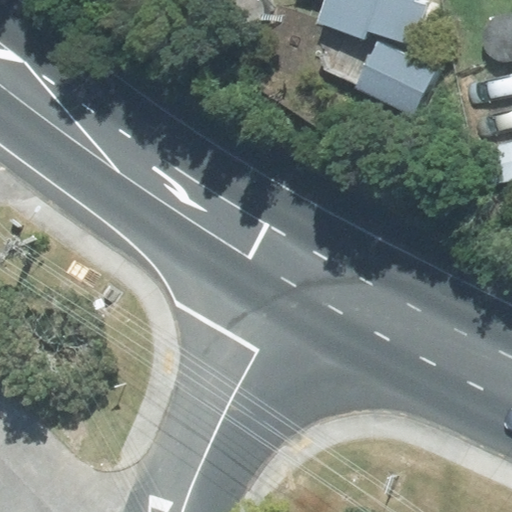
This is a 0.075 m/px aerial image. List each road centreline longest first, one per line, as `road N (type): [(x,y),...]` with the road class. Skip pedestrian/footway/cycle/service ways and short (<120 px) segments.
road 1 (primary): [(0,68),(69,122),(307,275)]
road 2 (unclassified): [(181,511),(307,275)]
road 3 (primary): [(307,275),(511,374)]
